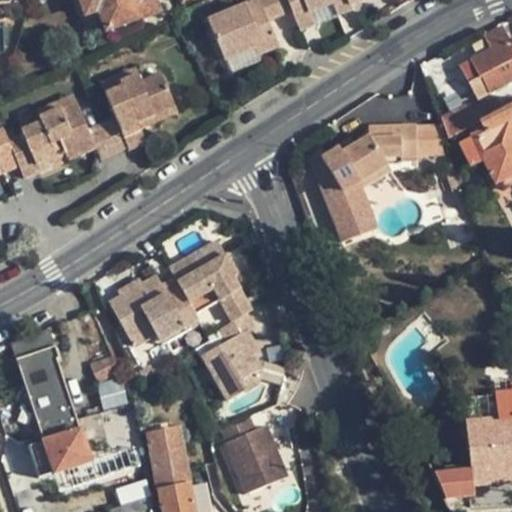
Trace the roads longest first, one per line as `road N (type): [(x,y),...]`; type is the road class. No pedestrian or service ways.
road 1 (residential): [(242,151),(382,511)]
road 2 (residential): [(242,151),(396,49),(490,0)]
road 3 (residential): [(0,306),(242,151)]
